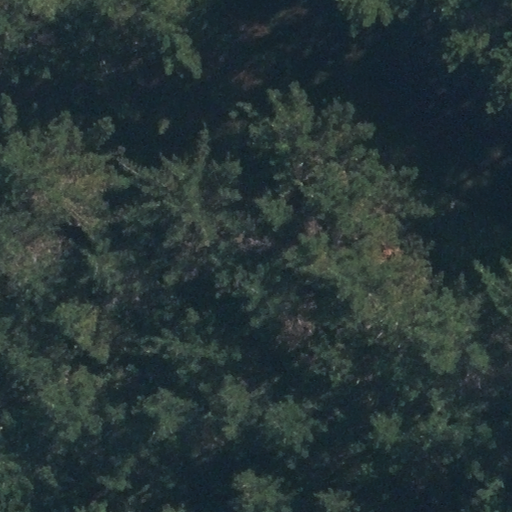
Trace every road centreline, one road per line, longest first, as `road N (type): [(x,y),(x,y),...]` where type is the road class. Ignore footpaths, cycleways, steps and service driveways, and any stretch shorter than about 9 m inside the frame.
road 1 (track): [(489,85),(110,119),(0,137)]
road 2 (track): [(511,99),(352,0)]
